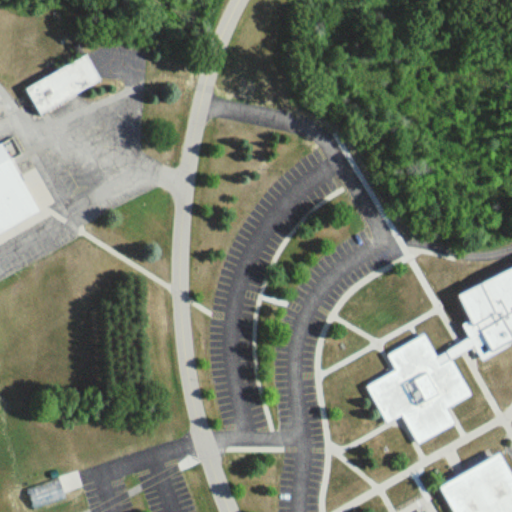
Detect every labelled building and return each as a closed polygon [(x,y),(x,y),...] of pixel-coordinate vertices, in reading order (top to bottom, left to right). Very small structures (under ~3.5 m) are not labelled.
[(22,89),(36,114),(95,80),(81,55),(22,89)] [(0,232),(37,211),(35,207),(14,172),(0,148),(0,232)] [(511,264),(448,296),(460,321),(453,324),(460,336),(431,355),(434,362),(442,358),(465,344),(475,359),(507,343),(502,333),(511,327),(511,326),(511,264)] [(416,333),(434,362),(442,358),(464,394),(447,404),(442,407),(449,422),(413,443),(395,414),(382,422),(362,384),(388,368),(381,354),(385,351),(416,333)] [(511,511),(511,485),(495,455),(436,488),(444,503),(448,511),(511,511)]
